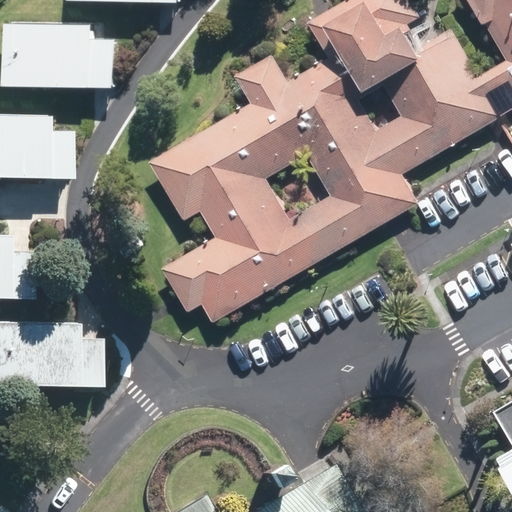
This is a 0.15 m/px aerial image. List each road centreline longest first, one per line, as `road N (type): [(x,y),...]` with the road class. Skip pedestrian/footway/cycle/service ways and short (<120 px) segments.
road 1 (residential): [(215,0),(100,149),(80,205),(84,265),(94,286),(185,374)]
road 2 (residential): [(283,385),(375,363),(416,364),(511,305)]
